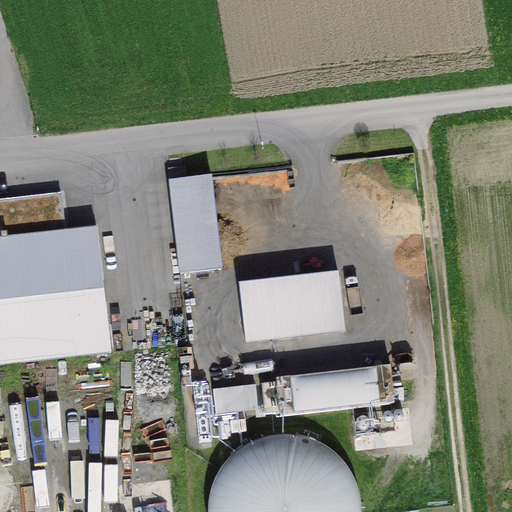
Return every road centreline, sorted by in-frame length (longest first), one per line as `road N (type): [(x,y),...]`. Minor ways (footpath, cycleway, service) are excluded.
road 1 (unclassified): [(511,95),(0,152)]
road 2 (track): [(463,511),(419,106)]
